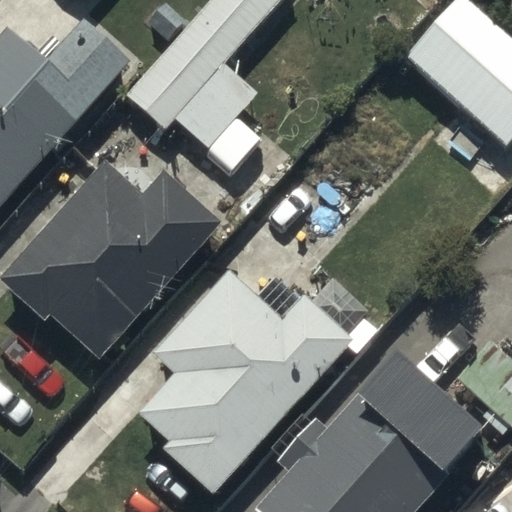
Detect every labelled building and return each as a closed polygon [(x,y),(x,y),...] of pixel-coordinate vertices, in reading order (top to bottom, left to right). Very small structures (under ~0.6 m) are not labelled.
[(271,0),(207,0),(120,94),(160,131),(168,122),(199,150),(250,96),(214,63),(271,0)] [(449,0),(399,55),(503,150),(511,140),(511,47),(460,0),(449,0)] [(0,200),(124,64),(75,21),(40,60),(1,24),(0,25),(0,200)] [(45,340),(51,334),(100,379),(226,242),(146,170),(125,193),(110,180),(0,300),(45,340)] [(161,469),(209,511),(216,511),(355,359),(306,315),(283,340),(233,294),(159,377),(177,393),(139,436),(168,461),(161,469)] [(511,377),(490,358),(456,396),(510,444),(511,442),(511,377)] [(271,511),(431,511),(478,461),(390,381),(271,511)]
